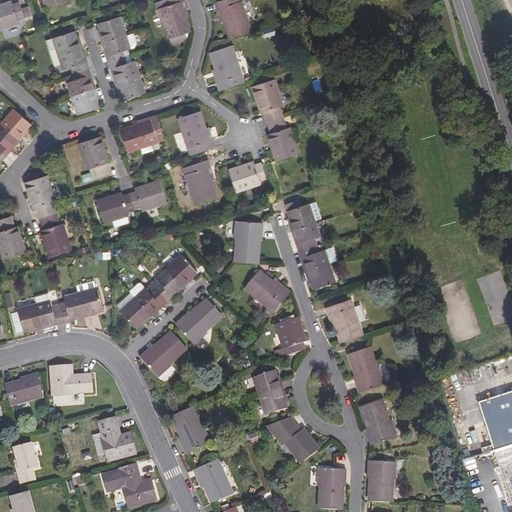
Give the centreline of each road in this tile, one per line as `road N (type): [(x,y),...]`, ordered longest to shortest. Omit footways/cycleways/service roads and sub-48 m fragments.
road 1 (residential): [(119,360),(187,506)]
road 2 (secondary): [(462,0),(511,153)]
road 3 (residential): [(323,350),(279,228)]
road 4 (residential): [(0,358),(77,341),(119,360)]
road 5 (residential): [(351,430),(320,427),(303,408),(299,384),(323,350)]
